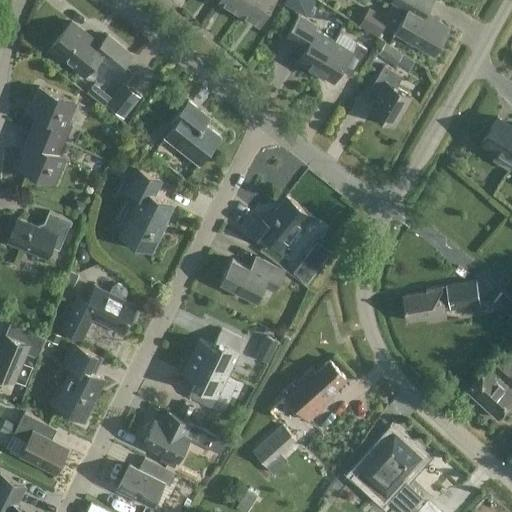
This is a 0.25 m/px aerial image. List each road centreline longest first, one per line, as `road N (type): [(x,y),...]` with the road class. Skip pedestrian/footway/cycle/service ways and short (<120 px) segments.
road 1 (residential): [(63,511),(256,118)]
road 2 (residential): [(511,485),(410,392),(374,343),(361,303),(365,254),(386,212)]
road 3 (residential): [(386,212),(507,0)]
road 4 (residential): [(256,118),(110,0)]
road 5 (residential): [(386,212),(256,118)]
